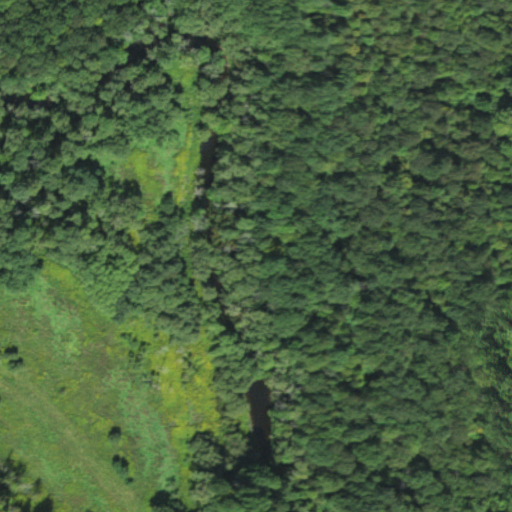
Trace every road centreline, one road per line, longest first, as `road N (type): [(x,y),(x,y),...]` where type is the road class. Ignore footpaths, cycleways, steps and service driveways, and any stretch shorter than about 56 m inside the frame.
road 1 (residential): [(279,511),(232,430),(151,364),(0,351)]
road 2 (residential): [(0,245),(151,364)]
